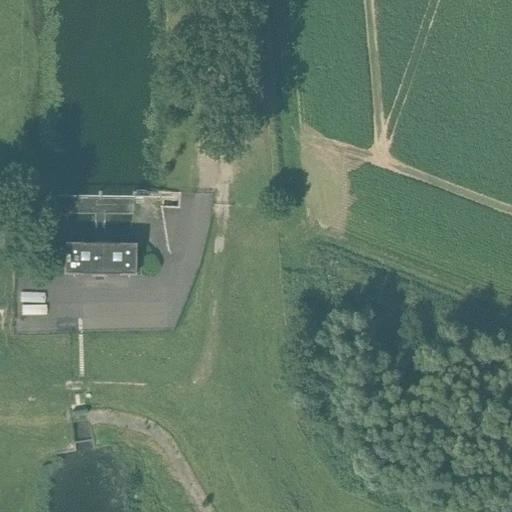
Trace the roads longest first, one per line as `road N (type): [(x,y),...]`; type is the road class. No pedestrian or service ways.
road 1 (track): [(278,0),(300,217),(325,236),(511,306)]
road 2 (track): [(0,384),(175,389),(197,380),(210,348),(219,223),(208,153)]
road 3 (track): [(253,241),(265,397),(328,511)]
road 4 (unclassified): [(204,194),(208,0)]
road 5 (track): [(266,511),(197,380)]
